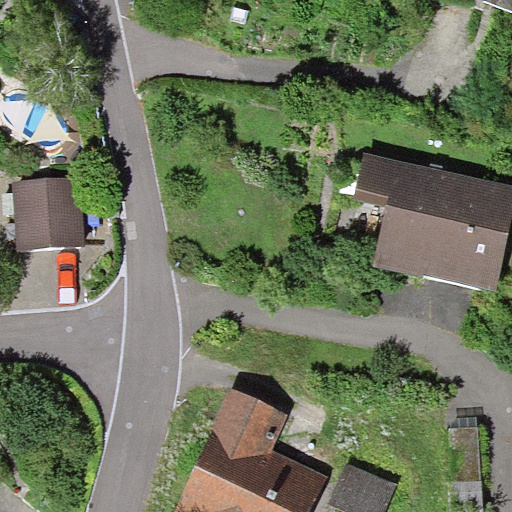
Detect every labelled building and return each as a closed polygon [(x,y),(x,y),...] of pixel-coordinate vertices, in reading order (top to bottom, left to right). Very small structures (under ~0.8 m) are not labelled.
[(511,0),(484,0),(482,8),(511,17),(511,0)] [(511,186),(442,171),(366,155),(355,203),(390,211),(377,272),(498,299),(511,235),(511,186)] [(13,185),(17,252),(87,248),(83,182),(13,185)] [(231,394),(179,511),(307,511),(323,477),(269,453),(285,417),(231,394)] [(448,423),(450,501),(478,501),(475,422),(448,423)] [(346,467),(330,509),(338,511),(383,511),(393,485),(346,467)]
